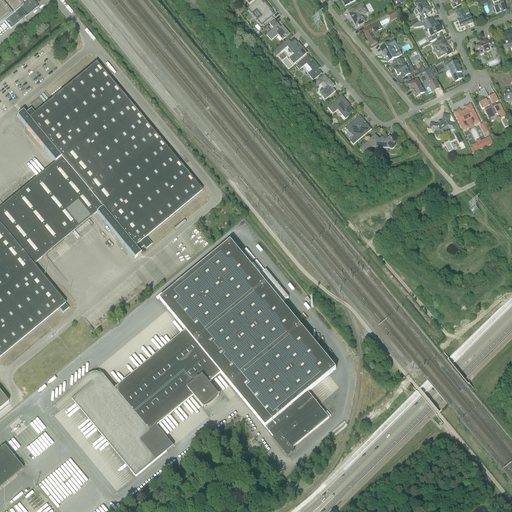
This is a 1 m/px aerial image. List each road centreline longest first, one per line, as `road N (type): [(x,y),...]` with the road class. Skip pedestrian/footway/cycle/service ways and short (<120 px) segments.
road 1 (track): [(152,0),(422,326)]
road 2 (secondary): [(511,310),(307,511)]
road 3 (track): [(410,379),(352,310),(305,273),(233,185)]
road 4 (secondary): [(323,511),(511,327)]
road 5 (residential): [(415,111),(376,123),(273,0)]
road 6 (residential): [(415,111),(322,0)]
